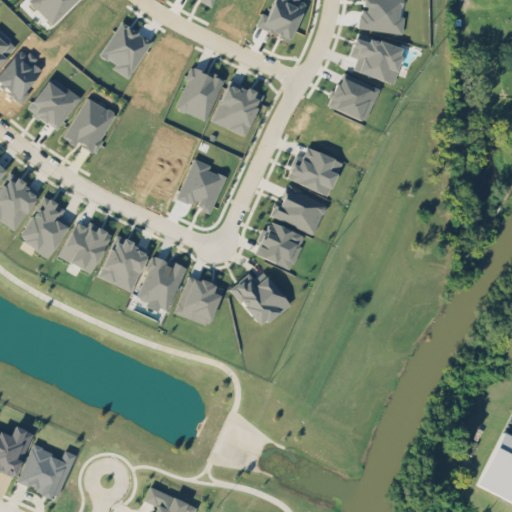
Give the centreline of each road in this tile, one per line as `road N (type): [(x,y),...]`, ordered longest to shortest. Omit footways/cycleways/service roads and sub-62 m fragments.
road 1 (residential): [(329,0),(319,41),(231,224),(215,240)]
road 2 (residential): [(215,240),(190,239),(96,195),(0,127)]
road 3 (residential): [(141,0),(297,80)]
